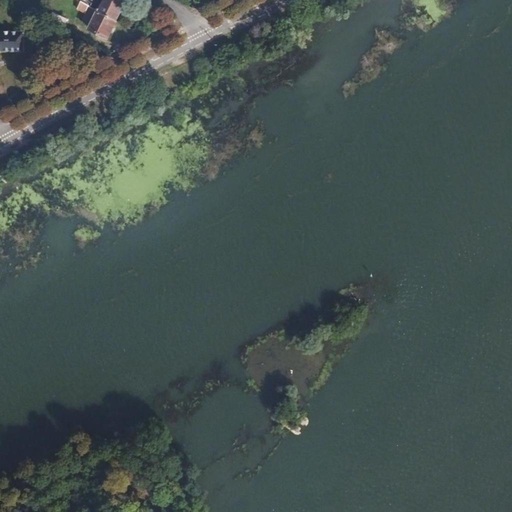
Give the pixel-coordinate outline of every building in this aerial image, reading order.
[(82,4),(80,8),(87,12),(89,5),(78,0),(75,0),(75,1),(82,4)] [(101,0),(100,3),(103,4),(99,11),(117,20),(126,0),(101,0)] [(96,1),(93,7),(99,11),(103,4),(100,3),(96,1)] [(93,24),(91,30),(108,38),(117,20),(99,11),(95,21),(92,20),(91,23),(93,24)] [(49,21),(63,28),(68,20),(53,12),(49,21)] [(0,30),(0,51),(4,50),(23,50),(24,31),(1,30),(0,30)]
